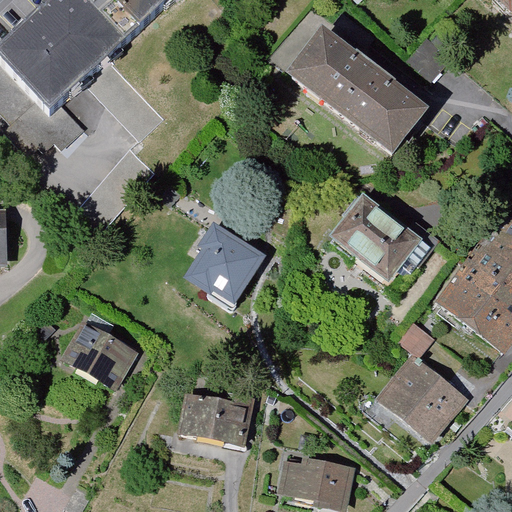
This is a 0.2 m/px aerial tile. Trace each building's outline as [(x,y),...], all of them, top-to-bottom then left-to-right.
[(180,0),(58,0),(0,54),(0,114),(12,127),(5,136),(29,162),(40,152),(44,157),(56,147),(63,155),(85,134),(63,109),(87,87),(140,144),(165,121),(112,64),(180,0)] [(511,0),(491,0),(511,21),(511,0)] [(398,157),(436,109),(327,25),(290,74),(398,157)] [(456,62),(428,40),(409,64),(436,86),(456,62)] [(159,177),(133,155),(79,217),(104,239),(159,177)] [(160,199),(173,210),(184,198),(171,187),(160,199)] [(394,285),(427,242),(367,196),(334,239),(394,285)] [(0,269),(8,269),(8,213),(0,212),(0,269)] [(509,358),(511,353),(511,220),(506,216),(439,306),(509,358)] [(233,312),(265,263),(212,228),(196,253),(201,256),(182,285),(210,303),(213,299),(233,312)] [(411,323),(396,342),(420,361),(435,342),(411,323)] [(117,396),(141,356),(85,324),(62,364),(117,396)] [(436,449),(472,403),(415,359),(379,404),(436,449)] [(180,439),(247,452),(255,409),(188,396),(180,439)] [(315,511),(349,511),(357,475),(305,465),(303,472),(286,468),(279,503),(316,510),(315,511)]
